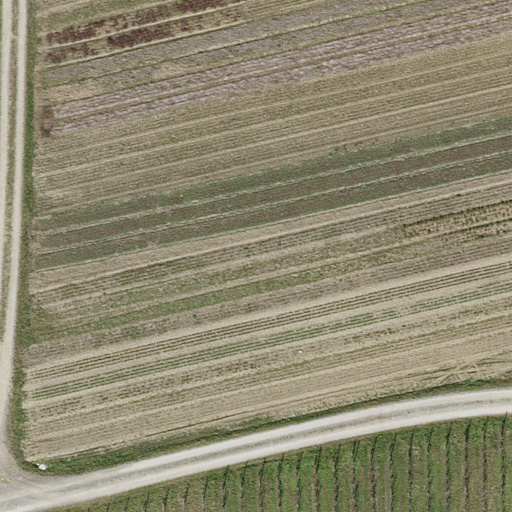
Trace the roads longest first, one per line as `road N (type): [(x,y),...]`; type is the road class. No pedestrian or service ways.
road 1 (track): [(0,507),(388,417),(511,403)]
road 2 (track): [(0,381),(17,0)]
